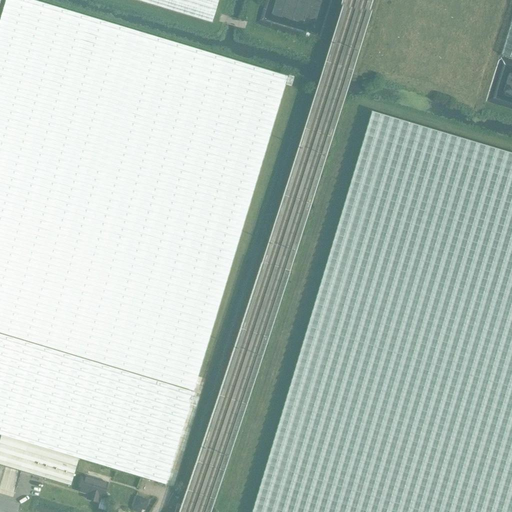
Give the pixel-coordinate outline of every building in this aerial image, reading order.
[(0,435),(78,458),(164,484),(167,475),(286,76),(262,69),(211,54),(29,0),(5,0),(0,17),(0,435)] [(134,0),(211,23),(218,0),(134,0)] [(511,20),(502,56),(511,58),(511,20)] [(511,511),(511,153),(476,142),(373,112),(253,511),(511,511)] [(0,435),(0,465),(70,486),(73,477),(78,458),(0,435)] [(84,476),(79,492),(88,494),(86,499),(99,502),(100,498),(102,499),(107,483),(84,476)]
